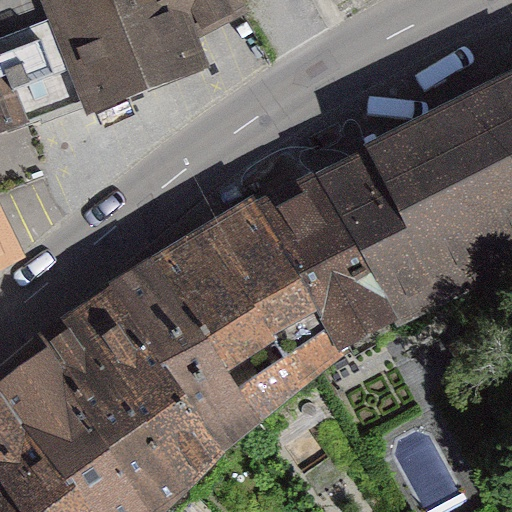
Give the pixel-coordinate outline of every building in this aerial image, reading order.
[(53,0),(42,4),(87,123),(210,75),(199,45),(239,28),(225,0),(53,0)] [(0,150),(23,141),(0,86),(0,150)] [(511,98),(264,220),(339,362),(511,268),(511,98)] [(264,220),(255,205),(156,271),(261,433),(347,379),(339,362),(264,220)] [(0,215),(0,285),(27,273),(0,215)] [(261,433),(156,271),(69,329),(75,337),(193,503),(261,433)] [(183,511),(193,503),(75,337),(0,396),(0,511),(183,511)]
